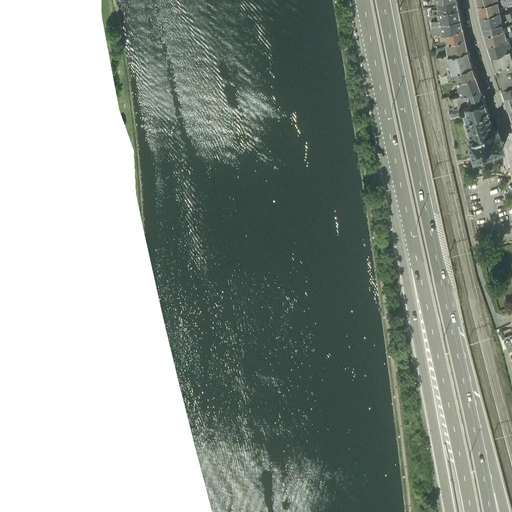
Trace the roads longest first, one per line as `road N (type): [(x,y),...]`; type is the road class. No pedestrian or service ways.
road 1 (motorway): [(487,491),(381,0)]
road 2 (motorway): [(363,0),(420,278)]
road 3 (motorway): [(420,278),(470,511)]
road 4 (motorway): [(420,278),(418,328),(447,511)]
road 5 (residential): [(467,0),(510,143)]
